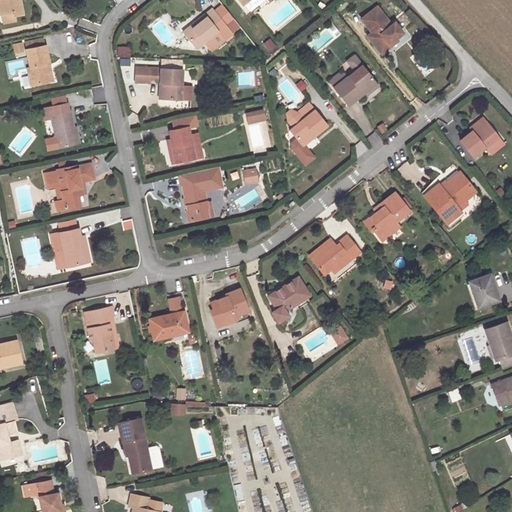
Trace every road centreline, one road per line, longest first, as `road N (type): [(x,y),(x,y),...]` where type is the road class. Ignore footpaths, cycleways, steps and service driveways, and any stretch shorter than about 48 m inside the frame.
road 1 (residential): [(152,279),(249,255),(482,75)]
road 2 (residential): [(140,0),(108,34),(108,58),(152,279)]
road 3 (residential): [(89,511),(46,299)]
